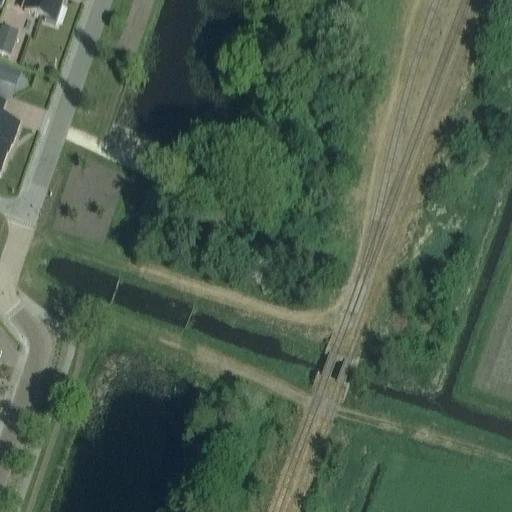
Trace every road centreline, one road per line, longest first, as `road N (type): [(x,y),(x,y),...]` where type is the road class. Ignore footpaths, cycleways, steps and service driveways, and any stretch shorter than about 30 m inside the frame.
road 1 (residential): [(28,214),(101,0)]
road 2 (residential): [(0,464),(37,353),(35,335),(0,297)]
